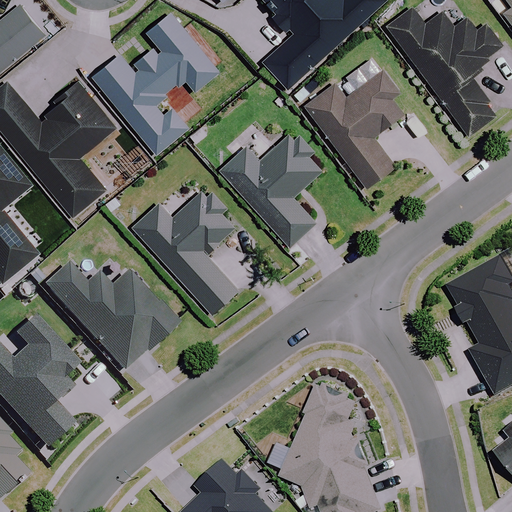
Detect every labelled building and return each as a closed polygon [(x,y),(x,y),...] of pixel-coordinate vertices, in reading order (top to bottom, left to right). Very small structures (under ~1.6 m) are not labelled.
[(274,0),(283,10),(275,16),(293,37),(264,64),(286,88),(314,62),(386,1),(384,0),(274,0)] [(0,23),(0,75),(46,38),(21,7),(0,23)] [(442,102),(472,80),(492,66),(487,60),(503,49),(486,25),(477,31),(468,19),(455,29),(442,12),(425,25),(413,10),(389,28),(442,102)] [(410,111),(383,73),(346,100),(334,83),(304,105),(366,189),(395,168),(373,138),(410,111)] [(472,80),(442,102),(468,137),(498,116),(472,80)] [(324,171),(292,135),(261,163),(247,148),(222,171),(290,246),(316,223),(294,198),(324,171)] [(0,288),(1,289),(36,262),(0,215),(0,212),(29,190),(0,153),(0,288)] [(213,194),(208,198),(203,193),(173,221),(160,206),(136,228),(213,313),(238,291),(206,257),(236,229),(224,216),(229,211),(213,194)] [(511,294),(511,277),(502,260),(449,287),(469,325),(472,323),(484,345),(473,350),(497,396),(511,387),(511,296),(511,294)] [(86,363),(99,352),(120,375),(174,327),(125,273),(106,290),(91,273),(80,283),(66,267),(42,288),(88,340),(76,351),(86,363)] [(74,366),(31,318),(12,335),(24,348),(9,362),(0,351),(0,400),(43,448),(70,424),(51,403),(69,387),(60,378),(74,366)] [(362,400),(322,383),(284,477),(304,486),(311,510),(321,508),(322,511),(380,511),(383,511),(354,419),(362,400)] [(0,495),(25,472),(11,456),(18,449),(0,429),(0,495)] [(511,433),(510,435),(511,438),(511,441),(499,452),(511,468),(511,433)] [(239,478),(224,462),(197,488),(204,495),(186,511),(270,511),(257,497),(262,493),(243,474),(239,478)]
